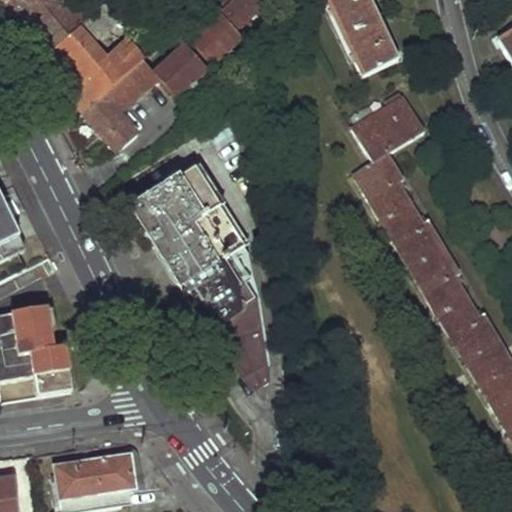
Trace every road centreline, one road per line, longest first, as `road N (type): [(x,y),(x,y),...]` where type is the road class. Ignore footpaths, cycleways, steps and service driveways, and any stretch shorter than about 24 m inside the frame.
road 1 (primary): [(0,95),(159,396)]
road 2 (unknown): [(254,262),(290,382),(257,460),(202,511)]
road 3 (residential): [(453,0),(479,97),(511,163)]
road 4 (residential): [(159,396),(124,410),(0,429)]
road 5 (primary): [(159,396),(248,511)]
road 6 (unknown): [(66,220),(189,144)]
